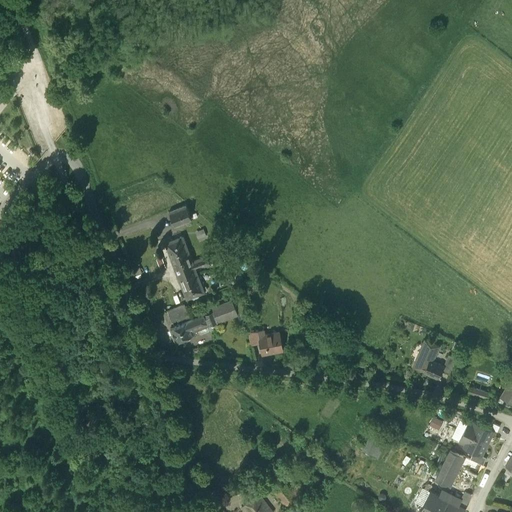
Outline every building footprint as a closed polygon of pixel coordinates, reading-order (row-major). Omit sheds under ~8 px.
[(169,212),(174,226),(191,220),(186,205),(169,212)] [(204,292),(194,267),(192,261),(183,236),(165,243),(186,299),(204,292)] [(206,256),(192,261),(194,267),(203,264),(204,267),(209,264),(206,256)] [(217,322),(237,315),(234,306),(232,300),(212,308),(213,311),(214,312),(217,322)] [(243,303),(234,306),(237,315),(244,312),(243,303)] [(168,311),(172,322),(177,320),(178,321),(189,317),(184,304),(168,311)] [(209,313),(203,315),(206,323),(196,326),(198,330),(217,322),(214,312),(210,314),(209,313)] [(190,329),(196,326),(206,323),(203,315),(170,328),(175,342),(192,335),(190,329)] [(194,331),(198,330),(196,326),(190,329),(192,335),(195,334),(194,331)] [(248,332),(251,345),(260,343),(259,336),(258,330),(248,332)] [(260,343),(262,354),(283,350),(279,332),(264,335),(259,336),(260,343)] [(414,366),(424,371),(425,368),(424,368),(426,362),(427,363),(429,359),(432,361),(438,346),(425,340),(414,366)] [(442,371),(449,375),(456,358),(448,354),(443,366),(444,366),(442,371)] [(443,366),(432,361),(429,359),(427,363),(426,362),(424,368),(425,368),(424,371),(423,372),(434,376),(433,378),(438,380),(442,371),(444,366),(443,366)] [(501,394),(511,400),(511,375),(501,394)] [(468,393),(488,399),(489,393),(470,387),(468,393)] [(432,414),(427,424),(437,429),(442,420),(432,414)] [(474,451),(481,455),(493,430),(474,421),(473,424),(468,421),(459,440),(466,444),(464,447),(474,451)] [(489,421),(487,427),(497,432),(500,426),(489,421)] [(362,450),(378,458),(387,442),(371,433),(362,450)] [(450,449),(435,479),(445,484),(461,455),(450,449)] [(470,459),(483,465),(486,458),(481,455),(474,451),(470,459)] [(498,484),(502,486),(508,476),(503,473),(498,484)] [(275,492),(287,508),(297,501),(285,485),(275,492)] [(418,511),(439,511),(448,494),(442,490),(441,490),(439,495),(430,490),(418,511)] [(242,506),(246,511),(272,511),(259,494),(242,506)] [(460,500),(448,494),(439,511),(463,511),(465,508),(458,504),(460,500)] [(458,504),(465,508),(470,498),(462,494),(460,500),(458,504)]
